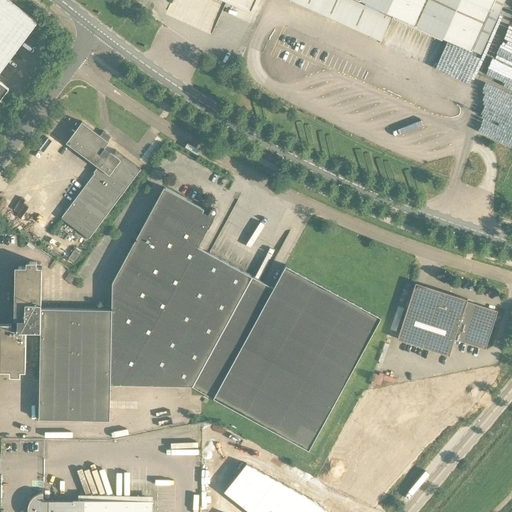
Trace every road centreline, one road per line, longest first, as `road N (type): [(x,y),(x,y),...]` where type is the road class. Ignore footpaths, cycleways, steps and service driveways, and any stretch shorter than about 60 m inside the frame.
road 1 (unclassified): [(68,66),(247,176),(415,250),(511,278)]
road 2 (tertiary): [(511,242),(330,173),(168,83),(95,30)]
road 3 (unknown): [(247,176),(226,194),(188,174),(164,172),(89,287)]
road 4 (tertiary): [(407,511),(511,390)]
